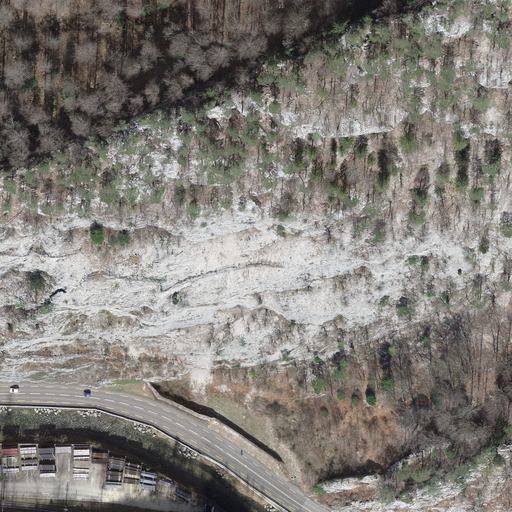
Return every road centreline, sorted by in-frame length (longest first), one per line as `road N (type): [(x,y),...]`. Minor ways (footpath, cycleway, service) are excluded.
road 1 (primary): [(0,393),(90,397),(165,417),(311,511)]
road 2 (track): [(0,487),(107,492),(194,511)]
